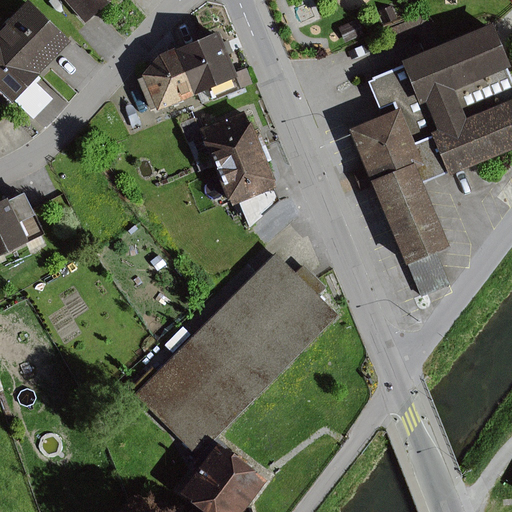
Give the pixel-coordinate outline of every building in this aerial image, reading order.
[(43,72),(72,43),(27,0),(26,0),(6,22),(8,24),(0,31),(43,72)] [(61,0),(84,27),(117,0),(61,0)] [(363,36),(356,21),(338,28),(345,43),(363,36)] [(397,100),(400,109),(415,143),(432,135),(447,171),(449,175),(511,148),(511,82),(506,68),(511,66),(493,25),(373,76),(375,80),(370,82),(381,107),(397,100)] [(0,92),(12,104),(16,101),(34,82),(43,72),(0,31),(0,92)] [(218,33),(178,49),(196,94),(237,78),(228,55),(233,53),(228,40),(222,42),(218,33)] [(196,94),(178,49),(160,55),(142,74),(157,111),(196,94)] [(34,82),(16,101),(34,119),(53,100),(34,82)] [(400,109),(350,129),(407,265),(450,248),(422,181),(447,171),(432,135),(415,143),(400,109)] [(203,129),(216,162),(260,144),(252,123),(249,124),(244,112),(203,129)] [(260,144),(216,162),(233,205),(239,203),(274,189),(278,187),(260,144)] [(274,189),(239,203),(249,228),(279,200),(274,189)] [(23,194),(8,201),(27,240),(42,232),(23,194)] [(7,199),(0,202),(0,256),(28,243),(27,240),(8,201),(7,199)] [(294,272),(273,251),(134,395),(203,462),(218,445),(213,441),(334,316),(315,297),(325,288),(301,264),(294,272)] [(159,255),(150,262),(158,272),(166,265),(159,255)] [(239,511),(264,482),(218,445),(203,462),(177,495),(199,511),(239,511)]
